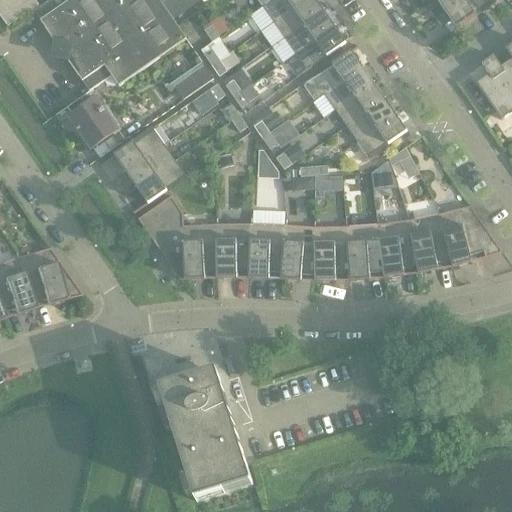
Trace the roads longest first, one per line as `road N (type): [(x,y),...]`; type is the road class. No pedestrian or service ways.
road 1 (residential): [(118,326),(396,318),(511,287)]
road 2 (unclassified): [(118,326),(115,300),(0,131)]
road 3 (residential): [(511,203),(433,75)]
road 4 (residential): [(0,362),(118,326)]
